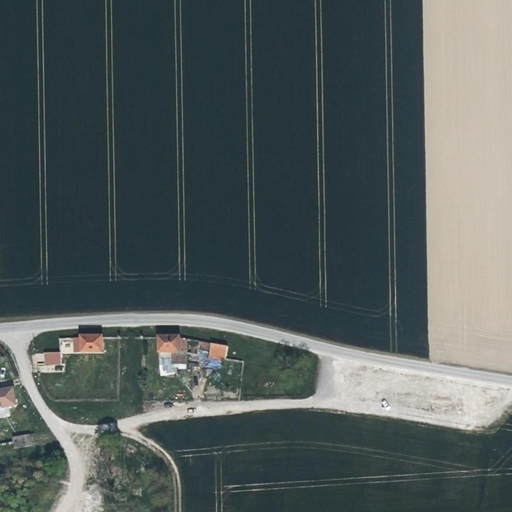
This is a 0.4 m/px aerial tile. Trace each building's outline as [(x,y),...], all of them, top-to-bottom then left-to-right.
[(87,353),(109,353),(109,339),(86,339),(87,353)] [(179,342),(163,341),(163,354),(186,355),(186,343),(179,342)] [(230,349),(212,346),(211,359),(229,360),(230,349)] [(44,352),(44,365),(60,365),(60,352),(44,352)] [(186,368),(185,356),(158,358),(160,376),(176,374),(175,369),(186,368)] [(16,389),(0,391),(0,410),(18,407),(16,389)] [(34,452),(33,436),(14,438),(17,454),(34,452)]
